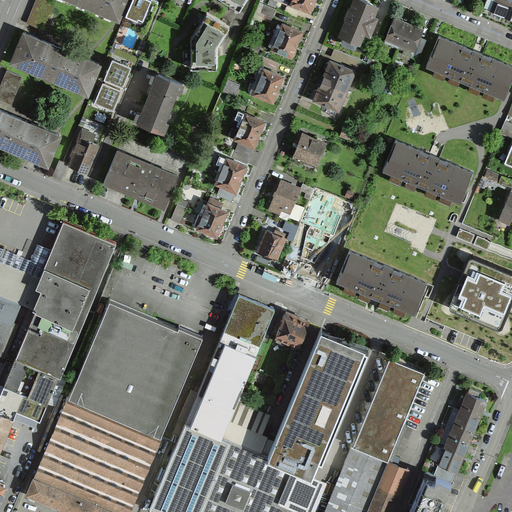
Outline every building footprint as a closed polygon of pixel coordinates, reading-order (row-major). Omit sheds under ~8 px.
[(52,2),(46,0),(35,0),(27,23),(41,29),(52,2)] [(100,0),(71,0),(96,10),(100,0)] [(129,0),(100,0),(96,10),(122,19),(129,0)] [(136,0),(130,14),(133,16),(130,22),(142,28),(140,31),(149,35),(164,1),(161,0),(136,0)] [(219,0),(242,13),(249,0),(219,0)] [(317,0),(295,0),(293,5),(312,13),(317,0)] [(382,6),(367,0),(357,0),(343,35),(346,36),(343,43),(357,48),(359,42),(366,45),(370,34),(374,36),(382,16),(379,14),(382,6)] [(511,21),(511,6),(495,0),(494,0),(488,0),(484,10),(511,21)] [(277,11),(261,4),(258,11),(274,18),(277,11)] [(300,12),(287,7),(285,13),(297,18),(300,12)] [(193,70),(220,70),(221,49),(234,29),(210,14),(194,39),(193,70)] [(410,25),(395,19),(386,41),(401,47),(410,25)] [(285,23),(279,36),(299,44),(305,31),(285,23)] [(424,31),(410,25),(401,47),(415,53),(424,31)] [(51,42),(25,32),(12,64),(38,74),(51,42)] [(299,44),(279,36),(274,49),(294,58),(299,44)] [(511,79),(511,68),(440,39),(428,67),(435,70),(434,74),(455,83),(456,79),(474,87),(472,91),(493,100),(495,96),(504,99),(511,79)] [(76,52),(51,42),(38,74),(63,83),(76,52)] [(361,60),(336,50),(333,57),(358,67),(361,60)] [(101,62),(76,52),(63,83),(89,93),(101,62)] [(279,64),(265,58),(263,63),(277,69),(279,64)] [(360,71),(332,59),(331,62),(328,63),(326,68),(327,71),(324,79),(351,90),(360,71)] [(131,69),(113,61),(104,81),(122,88),(131,69)] [(260,76),(258,79),(281,89),(287,77),(260,65),(256,74),(260,76)] [(23,77),(8,71),(0,92),(0,97),(13,103),(23,77)] [(183,86),(158,76),(139,123),(164,133),(183,86)] [(281,89),(258,79),(256,85),(252,83),(250,88),(251,93),(254,92),(276,102),(281,89)] [(351,90),(324,79),(315,100),(343,111),(351,90)] [(240,85),(229,80),(224,92),(235,96),(240,85)] [(121,92),(102,84),(94,103),(113,111),(121,92)] [(30,121),(0,108),(0,145),(18,152),(30,121)] [(243,122),(241,127),(262,136),(270,116),(261,112),(259,118),(240,110),(236,119),(243,122)] [(64,135),(30,121),(18,152),(51,166),(64,135)] [(262,136),(241,127),(236,139),(257,149),(262,136)] [(70,167),(87,174),(100,145),(94,142),(97,134),(83,128),(78,140),(80,141),(70,167)] [(358,134),(344,128),(341,137),(355,142),(358,134)] [(329,142),(304,133),(295,158),(319,167),(329,142)] [(473,175),(397,143),(385,172),(393,175),(391,179),(412,188),(413,184),(431,191),(429,195),(450,204),(452,200),(461,204),(473,175)] [(239,144),(236,150),(251,156),(254,150),(239,144)] [(251,156),(236,150),(233,157),(248,163),(251,156)] [(178,176),(119,151),(105,183),(164,208),(178,176)] [(250,167),(222,155),(218,165),(221,166),(220,170),(223,172),(244,181),(250,167)] [(511,180),(488,171),(485,177),(511,188),(511,180)] [(244,181),(223,172),(217,185),(239,194),(244,181)] [(301,189),(280,181),(269,210),(290,218),(301,189)] [(236,195),(221,188),(218,196),(232,203),(236,195)] [(511,194),(501,220),(511,224),(511,194)] [(224,203),(211,197),(203,216),(225,226),(231,211),(222,207),(224,203)] [(187,210),(178,206),(172,219),(181,223),(187,210)] [(203,216),(200,215),(195,227),(208,233),(208,236),(214,239),(217,237),(220,238),(225,226),(203,216)] [(0,294),(23,304),(33,282),(42,285),(34,305),(37,308),(17,357),(62,376),(117,241),(68,221),(56,252),(41,246),(35,262),(0,247),(0,294)] [(289,238),(268,229),(259,252),(268,256),(269,259),(274,261),(277,259),(279,260),(289,238)] [(335,245),(312,236),(308,244),(300,241),(292,260),(301,264),(301,265),(324,274),(335,245)] [(427,286),(351,255),(339,283),(346,286),(345,290),(366,299),(367,295),(385,303),(383,307),(404,315),(406,312),(414,315),(427,286)] [(505,284),(472,271),(469,280),(466,279),(459,296),(464,299),(460,309),(479,318),(484,307),(504,315),(511,297),(501,292),(505,284)] [(241,293),(223,339),(229,341),(195,423),(226,436),(270,454),(283,419),(240,403),(260,354),(278,307),(241,293)] [(113,298),(31,491),(81,511),(129,511),(206,332),(182,321),(180,326),(113,298)] [(288,310),(277,337),(302,348),(313,321),(288,310)] [(0,370),(18,324),(0,317),(0,370)] [(329,330),(275,458),(322,477),(376,349),(329,330)] [(62,376),(17,357),(0,398),(0,410),(15,417),(19,409),(44,419),(62,376)] [(427,373),(393,359),(356,447),(353,446),(324,511),(391,511),(409,471),(389,463),(427,373)] [(469,392),(462,410),(482,418),(489,400),(469,392)] [(0,454),(15,417),(0,410),(0,454)] [(462,410),(455,427),(475,435),(482,418),(462,410)] [(298,511),(278,504),(294,466),(187,423),(152,509),(160,511),(298,511)] [(455,427),(447,445),(467,454),(475,435),(455,427)] [(447,445),(440,464),(460,472),(467,454),(447,445)] [(294,467),(280,504),(301,511),(318,511),(330,481),(294,467)] [(438,476),(423,511),(452,511),(463,486),(438,476)]
